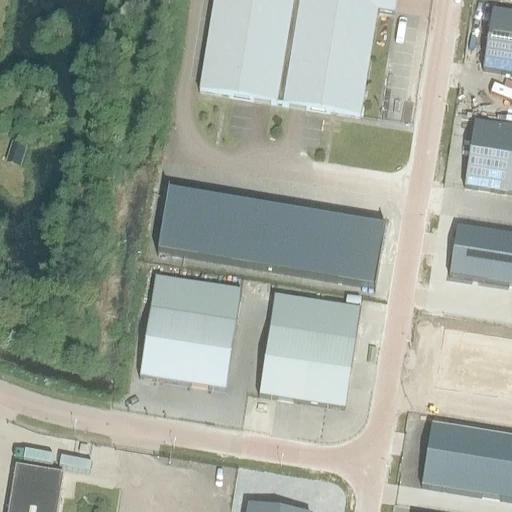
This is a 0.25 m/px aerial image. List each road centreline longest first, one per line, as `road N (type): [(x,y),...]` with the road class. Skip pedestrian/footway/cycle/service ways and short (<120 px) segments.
road 1 (unclassified): [(0,397),(177,437),(347,461),(376,445),(446,0)]
road 2 (unknown): [(197,0),(178,115),(200,152),(415,194)]
